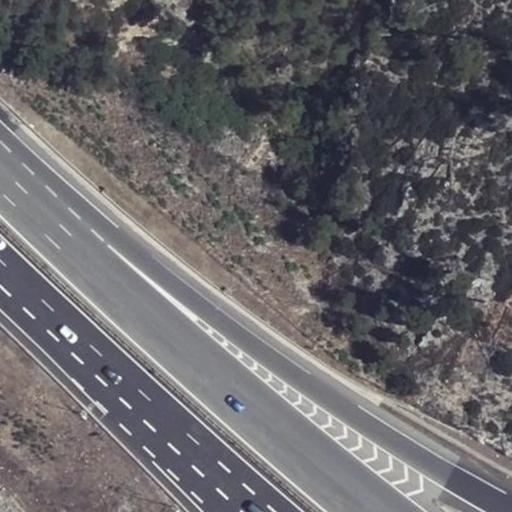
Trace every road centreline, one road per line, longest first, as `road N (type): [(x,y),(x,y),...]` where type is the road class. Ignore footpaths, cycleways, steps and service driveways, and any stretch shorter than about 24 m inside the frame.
road 1 (motorway): [(511,504),(275,363),(0,176)]
road 2 (motorway): [(386,511),(296,443),(0,177)]
road 3 (motorway): [(0,275),(249,511)]
